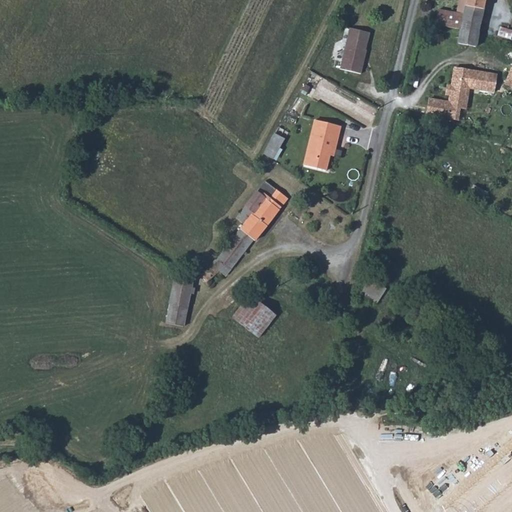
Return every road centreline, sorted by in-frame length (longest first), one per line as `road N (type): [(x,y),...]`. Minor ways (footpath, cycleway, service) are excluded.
road 1 (track): [(511,366),(337,393),(207,428),(115,476),(71,469),(28,441),(0,443)]
road 2 (residential): [(416,0),(346,268)]
road 3 (track): [(406,511),(360,431),(350,391),(364,339),(346,268)]
